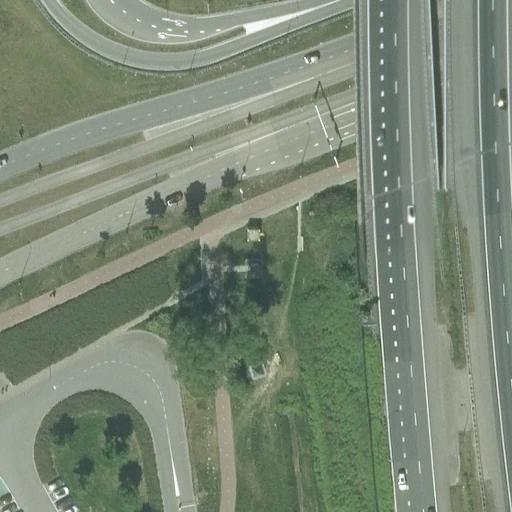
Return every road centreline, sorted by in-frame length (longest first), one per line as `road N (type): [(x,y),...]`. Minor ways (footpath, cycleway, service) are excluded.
road 1 (secondary): [(0,276),(150,206),(511,67)]
road 2 (secondary): [(493,0),(0,170)]
road 3 (trunk): [(394,0),(398,184),(423,511)]
road 4 (motorway): [(492,0),(498,245),(511,407)]
road 5 (trunk): [(45,0),(103,52),(150,65),(194,60),(306,15)]
road 6 (trunk): [(306,15),(182,33),(142,25),(106,0)]
